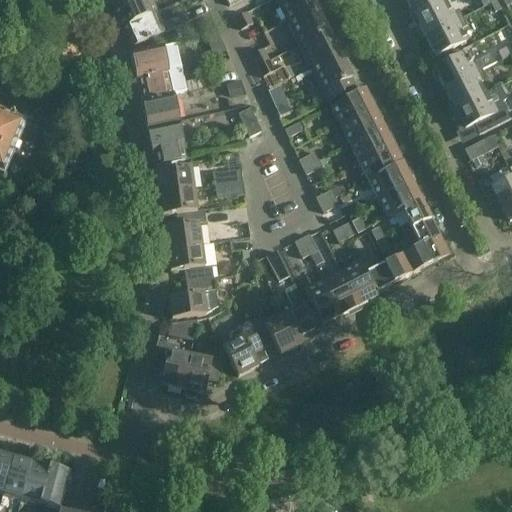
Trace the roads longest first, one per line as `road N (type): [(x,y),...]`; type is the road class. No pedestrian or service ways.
road 1 (residential): [(123,443),(196,414),(472,267)]
road 2 (residential): [(325,0),(357,66),(376,79),(472,267)]
road 3 (residential): [(503,249),(405,69),(407,45),(382,0)]
road 4 (residential): [(274,139),(246,158),(257,236),(273,243),(314,223)]
road 5 (residential): [(274,139),(212,0)]
road 6 (residential): [(120,458),(0,429)]
